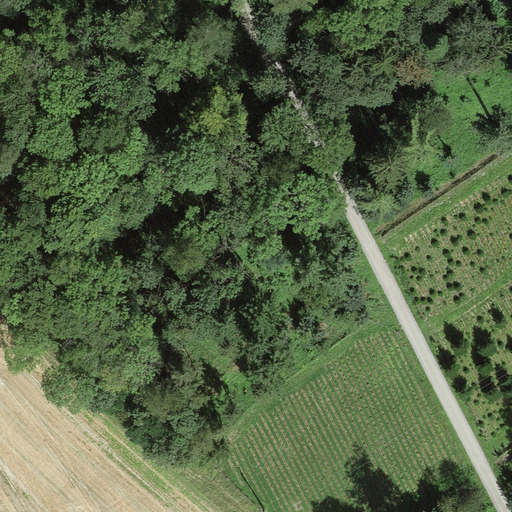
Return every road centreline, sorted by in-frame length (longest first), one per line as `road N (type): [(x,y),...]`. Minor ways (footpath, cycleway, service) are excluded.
road 1 (track): [(504,511),(232,0)]
road 2 (track): [(243,511),(0,283)]
road 3 (track): [(0,159),(103,98),(247,30)]
